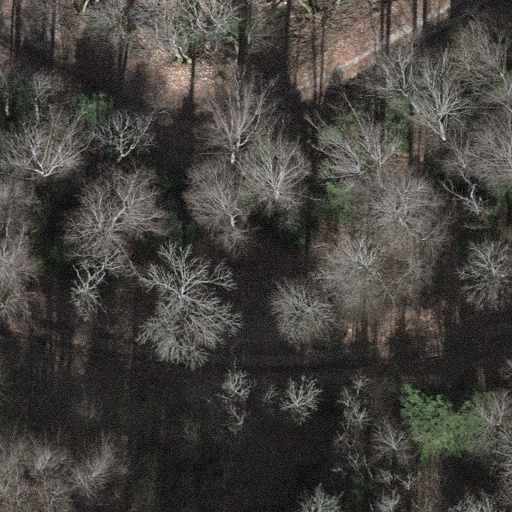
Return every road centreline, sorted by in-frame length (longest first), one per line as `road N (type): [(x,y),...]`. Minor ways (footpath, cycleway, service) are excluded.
road 1 (track): [(511,309),(354,339),(214,350),(59,332),(0,314)]
road 2 (track): [(0,15),(164,100),(211,108),(257,105),(460,0)]
